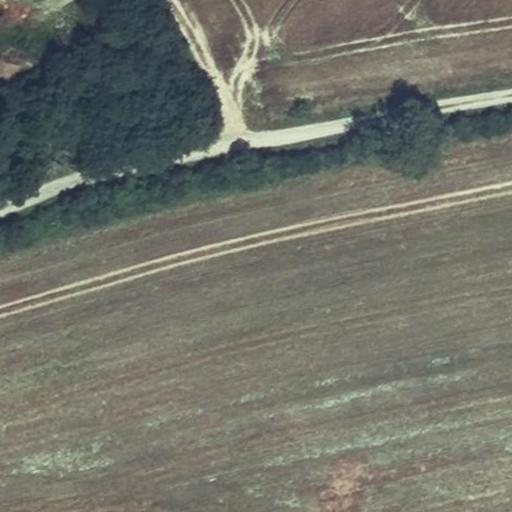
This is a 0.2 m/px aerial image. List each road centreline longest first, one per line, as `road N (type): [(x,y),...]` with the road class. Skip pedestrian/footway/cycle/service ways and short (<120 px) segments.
road 1 (track): [(0,204),(74,176),(511,94)]
road 2 (track): [(228,147),(191,26),(174,0)]
